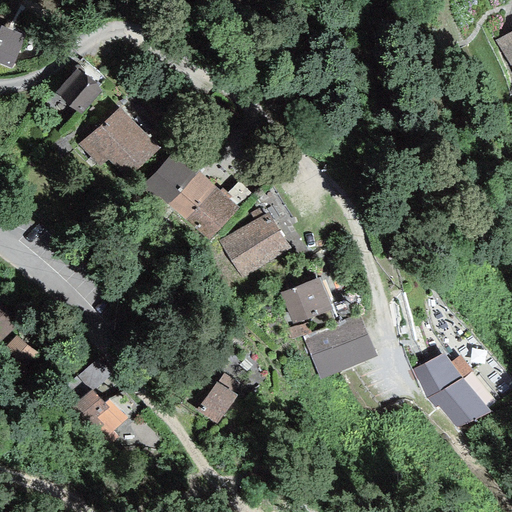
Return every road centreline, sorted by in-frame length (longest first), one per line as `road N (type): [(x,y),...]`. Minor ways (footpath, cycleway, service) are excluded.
road 1 (track): [(102,344),(244,511)]
road 2 (residential): [(0,243),(80,308),(102,344)]
